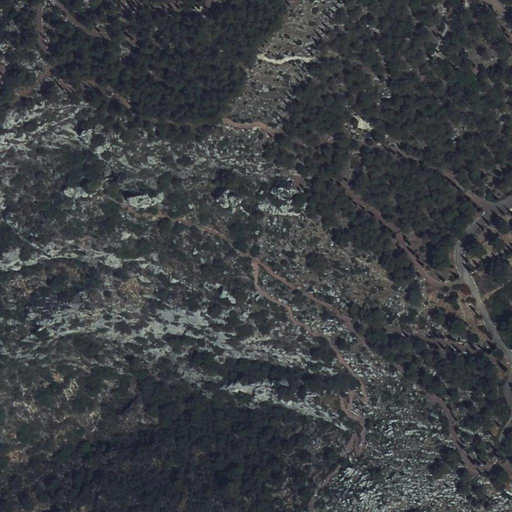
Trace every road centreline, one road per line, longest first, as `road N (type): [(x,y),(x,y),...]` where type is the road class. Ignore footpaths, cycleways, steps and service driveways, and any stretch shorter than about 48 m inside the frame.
road 1 (track): [(508,464),(468,462),(445,407),(374,352),(347,320),(222,237),(157,212),(143,217),(111,199)]
road 2 (track): [(311,511),(353,437),(358,454),(365,430),(341,401),(368,401),(329,339),(257,285),(255,261)]
road 3 (track): [(347,320),(503,362),(511,357)]
